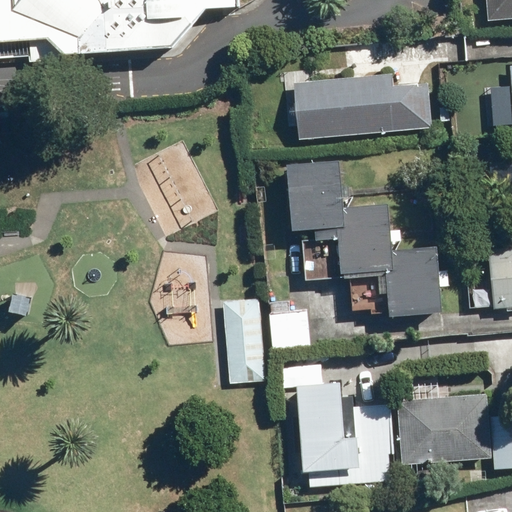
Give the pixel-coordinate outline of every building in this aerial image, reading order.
[(0,0),(0,59),(19,58),(173,48),(209,6),(246,4),(245,0),(0,0)] [(511,0),(487,0),(489,18),(511,16),(511,0)] [(393,71),(292,82),(298,140),(431,126),(426,81),(394,84),(393,71)] [(388,310),(388,315),(442,311),(437,246),(392,249),(389,200),(344,204),(340,158),(287,163),(292,231),(299,230),(304,279),(348,276),(350,311),(388,310)] [(511,245),(462,250),(467,307),(491,305),(491,310),(511,307),(511,245)] [(219,301),(226,385),(262,382),(256,299),(219,301)] [(308,346),(305,311),(269,314),(272,349),(308,346)] [(297,384),(305,485),(388,481),(384,403),(341,406),(339,382),(297,384)] [(483,393),(395,401),(400,462),(488,455),(483,393)] [(511,414),(487,416),(492,469),(511,467),(511,414)]
